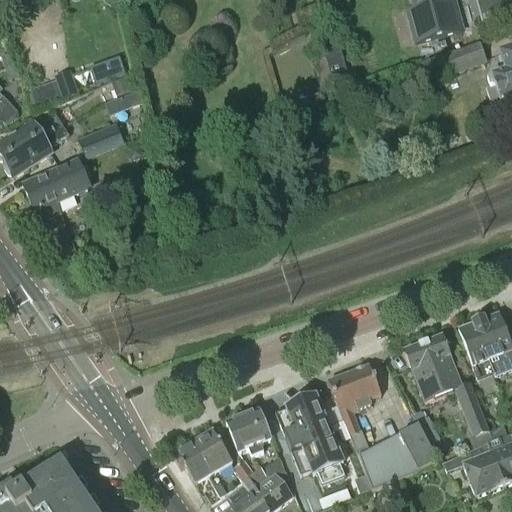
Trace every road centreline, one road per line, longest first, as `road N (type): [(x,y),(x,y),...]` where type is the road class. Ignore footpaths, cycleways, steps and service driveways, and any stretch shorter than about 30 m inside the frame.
road 1 (residential): [(104,412),(511,265)]
road 2 (tertiary): [(104,412),(0,258)]
road 3 (residential): [(156,493),(137,511),(117,506),(51,422)]
